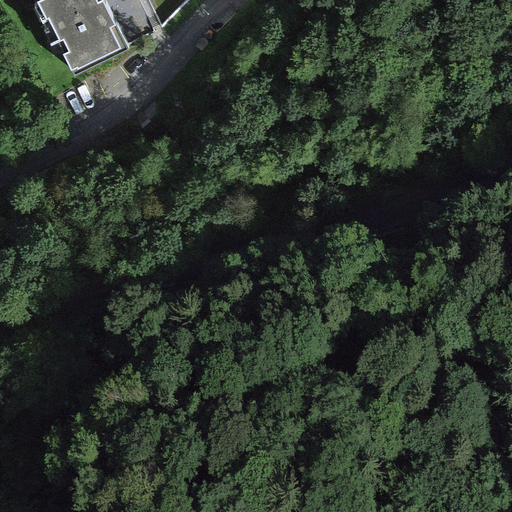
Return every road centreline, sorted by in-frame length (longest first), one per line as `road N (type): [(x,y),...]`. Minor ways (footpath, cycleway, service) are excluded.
road 1 (residential): [(0,330),(204,278),(511,178)]
road 2 (residential): [(0,169),(125,104),(229,0)]
